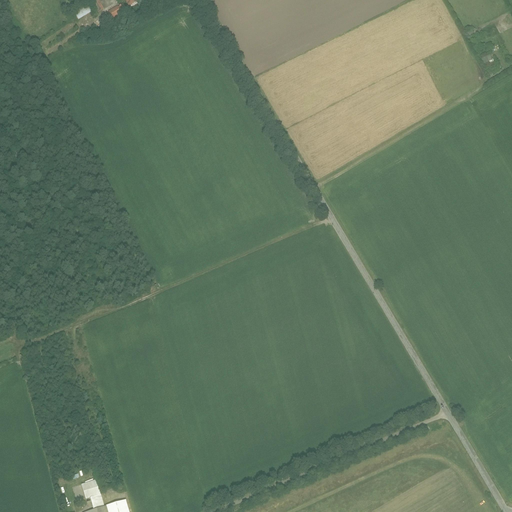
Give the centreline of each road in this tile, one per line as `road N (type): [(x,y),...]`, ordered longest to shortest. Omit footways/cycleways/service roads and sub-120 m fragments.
road 1 (unclassified): [(201,0),(447,413)]
road 2 (track): [(331,218),(79,320)]
road 3 (unclassified): [(447,413),(212,511)]
road 4 (track): [(313,187),(483,87)]
